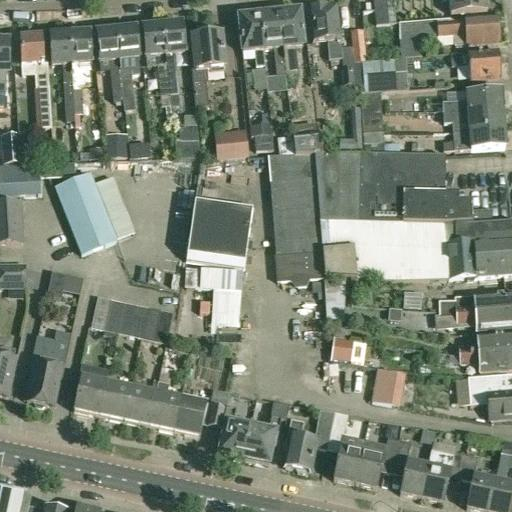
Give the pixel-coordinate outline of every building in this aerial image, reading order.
[(387,0),(373,2),(376,29),(394,26),(391,0),(387,0)] [(448,0),(450,18),(487,15),(485,0),(448,0)] [(353,66),(352,51),(341,52),(337,11),(324,12),(320,10),(315,10),(313,14),(309,14),(313,47),(327,45),(329,64),(341,62),(342,75),(344,89),(345,101),(355,100),(353,74),(354,74),(353,66)] [(284,68),(283,68),(284,78),(297,77),(294,50),(302,49),(299,15),(296,15),(294,13),(287,14),(286,16),(279,17),(284,68)] [(284,68),(279,17),(272,17),(269,15),(263,16),(262,18),(259,19),(262,53),(273,52),(276,79),(284,78),(283,68),(284,68)] [(262,53),(259,19),(251,19),(249,17),(243,18),(241,20),(238,21),(242,55),(254,54),(255,71),(264,70),(262,53)] [(455,50),(497,47),(495,19),(465,21),(465,24),(437,26),(437,23),(399,26),(401,43),(454,39),(455,50)] [(161,26),(169,103),(178,102),(173,58),(185,56),(182,27),(171,28),(171,25),(161,26)] [(160,104),(169,103),(161,26),(152,27),(152,30),(141,31),(144,61),(149,60),(150,70),(157,69),(160,104)] [(139,78),(137,61),(139,61),(136,32),(125,33),(123,30),(115,31),(122,104),(124,116),(134,115),(131,85),(129,85),(129,79),(139,78)] [(353,66),(366,65),(363,30),(350,31),(352,51),(353,66)] [(114,105),(122,104),(115,31),(107,32),(105,35),(95,36),(99,77),(111,76),(114,105)] [(75,125),(75,118),(69,35),(60,36),(59,39),(49,40),(51,69),(62,68),(66,125),(75,125)] [(83,117),(81,89),(80,67),(92,66),(90,37),(79,37),(77,35),(69,35),(75,118),(83,117)] [(221,37),(192,40),(195,73),(190,73),(194,111),(207,109),(205,86),(207,85),(205,73),(224,71),(221,37)] [(51,132),(49,92),(47,67),(43,67),(41,39),(19,41),(22,80),(35,79),(38,132),(51,132)] [(0,96),(3,96),(3,79),(3,76),(8,76),(8,44),(5,44),(5,42),(0,41),(0,96)] [(469,85),(500,83),(498,55),(451,59),(452,70),(468,68),(469,85)] [(360,97),(380,96),(413,93),(410,61),(354,66),(356,98),(360,97)] [(443,117),(502,113),(501,94),(459,97),(459,105),(442,107),(443,117)] [(362,118),(381,118),(380,96),(360,97),(361,110),(362,118)] [(361,110),(354,111),(357,144),(364,143),(363,139),(362,118),(361,110)] [(469,134),(504,132),(502,113),(443,117),(444,128),(452,128),(452,136),(469,135),(469,134)] [(363,139),(383,138),(381,118),(362,118),(363,139)] [(273,155),(270,129),(254,130),(257,156),(273,155)] [(176,162),(200,161),(197,130),(179,130),(180,145),(175,145),(176,162)] [(444,156),(505,152),(504,132),(469,134),(469,135),(452,136),(453,146),(443,147),(444,156)] [(321,156),(320,134),(295,136),(297,159),(321,156)] [(219,165),(247,162),(245,136),(216,139),(219,165)] [(106,152),(106,158),(106,162),(109,162),(127,161),(127,138),(126,138),(106,139),(106,149),(106,152)] [(383,138),(363,139),(364,143),(365,158),(385,158),(383,138)] [(3,141),(5,167),(21,167),(19,140),(3,141)] [(293,158),(291,142),(279,143),(281,160),(293,158)] [(129,147),(130,162),(148,161),(147,146),(129,147)] [(101,151),(89,152),(89,155),(89,156),(89,158),(89,161),(89,162),(89,164),(103,162),(102,151),(101,151)] [(456,199),(445,199),(446,160),(314,157),(314,160),(319,226),(326,226),(357,227),(446,228),(452,228),(458,228),(465,227),(471,227),(476,227),(481,227),(486,226),(491,226),(491,225),(490,215),(470,216),(470,206),(456,206),(456,199)] [(324,281),(319,226),(314,160),(267,160),(276,261),(275,261),(277,286),(295,285),(298,291),(306,290),(308,283),(324,282),(324,281)] [(0,201),(42,199),(40,169),(0,171),(0,201)] [(90,179),(55,192),(81,259),(116,245),(90,179)] [(195,202),(186,265),(244,273),(253,210),(195,202)] [(0,207),(0,247),(22,247),(19,207),(0,207)] [(324,281),(345,282),(395,284),(449,284),(476,281),(476,282),(511,279),(511,236),(511,223),(510,223),(491,225),(491,226),(486,226),(481,227),(476,227),(471,227),(465,227),(458,228),(452,228),(446,228),(357,227),(326,226),(319,226),(324,281)] [(0,291),(25,292),(25,270),(0,269),(0,291)] [(190,274),(189,293),(241,296),(242,276),(201,273),(201,275),(190,274)] [(62,295),(66,279),(52,276),(52,277),(47,299),(47,300),(61,303),(61,299),(62,295)] [(344,310),(345,282),(324,281),(324,282),(326,307),(344,310)] [(457,319),(511,314),(511,296),(455,301),(455,306),(439,307),(438,315),(438,318),(457,319)] [(105,333),(112,302),(99,299),(92,330),(105,333)] [(118,336),(124,305),(112,302),(105,333),(118,336)] [(130,338),(137,308),(124,305),(118,336),(130,338)] [(343,326),(344,310),(326,307),(327,324),(343,326)] [(143,341),(150,310),(137,308),(130,338),(143,341)] [(155,344),(162,313),(150,310),(143,341),(155,344)] [(162,313),(155,344),(167,346),(173,316),(162,313)] [(477,335),(511,332),(511,314),(457,319),(438,318),(437,318),(438,331),(458,329),(458,327),(476,326),(477,335)] [(52,411),(58,384),(62,385),(71,338),(56,335),(54,345),(38,341),(33,363),(35,364),(27,405),(34,407),(36,410),(42,412),(45,409),(52,411)] [(459,359),(511,355),(511,336),(477,340),(477,349),(459,350),(459,359)] [(357,345),(333,342),(330,361),(354,364),(357,345)] [(0,399),(5,401),(16,353),(2,350),(0,357),(0,399)] [(480,376),(511,373),(511,355),(459,359),(460,368),(479,366),(480,376)] [(403,381),(377,376),(372,406),(397,410),(403,381)] [(498,379),(468,382),(470,409),(487,408),(489,423),(511,421),(511,393),(499,394),(498,379)] [(99,420),(107,386),(81,380),(74,415),(99,420)] [(181,402),(168,399),(170,388),(159,385),(156,397),(148,431),(173,436),(181,402)] [(124,426),(131,391),(107,386),(99,420),(124,426)] [(148,431),(156,397),(131,391),(124,426),(148,431)] [(210,408),(194,405),(196,393),(184,391),(182,402),(181,402),(173,436),(199,442),(202,428),(206,429),(210,408)] [(236,413),(226,411),(229,397),(213,394),(210,408),(206,429),(221,432),(220,439),(223,439),(219,457),(228,459),(230,462),(243,465),(250,430),(233,426),(236,413)] [(306,475),(310,476),(316,452),(326,454),(334,416),(319,414),(316,429),(317,429),(313,445),(301,442),(304,427),(291,424),(288,440),(288,439),(285,453),(288,454),(284,471),(296,473),(297,476),(303,477),(306,475)] [(343,440),(344,432),(347,419),(334,416),(326,454),(338,457),(333,484),(355,488),(362,454),(364,445),(343,440)] [(268,467),(272,449),(275,450),(281,423),(271,421),(268,434),(250,430),(243,465),(256,468),(259,465),(268,467)] [(394,469),(399,444),(387,442),(386,449),(364,445),(362,454),(355,488),(376,493),(382,466),(394,469)] [(421,503),(429,468),(407,464),(411,447),(399,444),(394,469),(405,471),(399,498),(421,503)] [(500,457),(511,458),(511,446),(503,445),(500,457)] [(454,456),(453,459),(432,455),(429,468),(421,503),(443,507),(449,481),(460,483),(465,459),(454,456)] [(488,511),(495,483),(474,478),(477,461),(465,459),(460,483),(472,486),(466,511),(488,511)] [(511,511),(511,486),(495,483),(488,511),(511,511)] [(0,511),(8,511),(12,497),(0,494),(0,511)] [(27,511),(30,501),(12,497),(8,511),(27,511)]
